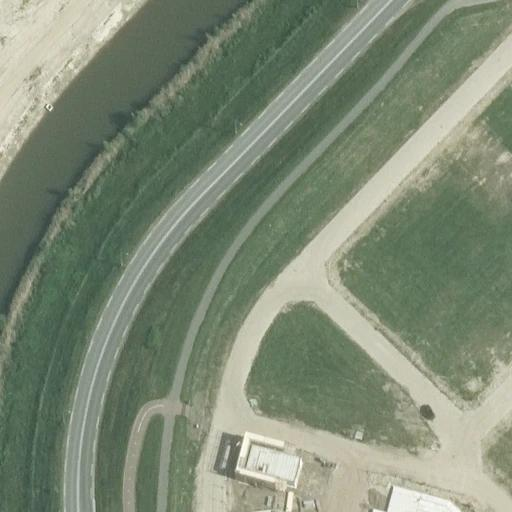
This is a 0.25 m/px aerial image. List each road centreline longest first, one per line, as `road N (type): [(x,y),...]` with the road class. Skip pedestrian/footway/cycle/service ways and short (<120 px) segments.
road 1 (secondary): [(390,0),(187,210),(137,273),(87,408),(77,511)]
road 2 (residential): [(298,272),(511,46)]
road 3 (residential): [(454,481),(220,421)]
road 4 (residential): [(298,272),(471,439)]
road 5 (residential): [(220,421),(249,335),(298,272)]
road 6 (residential): [(107,0),(30,76),(0,124)]
